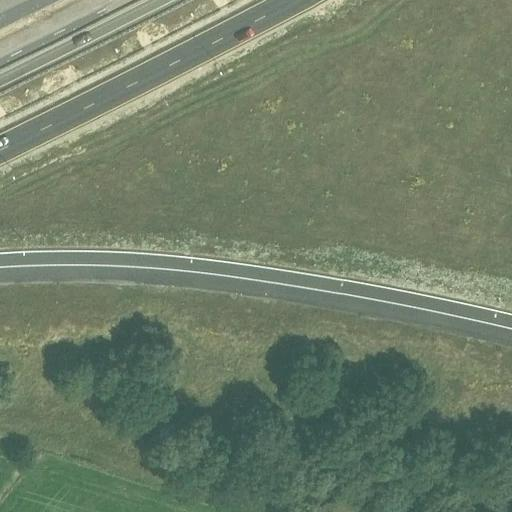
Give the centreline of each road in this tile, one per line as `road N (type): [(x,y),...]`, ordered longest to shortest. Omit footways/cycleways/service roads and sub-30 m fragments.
road 1 (motorway): [(0,262),(162,262),(411,300),(511,324)]
road 2 (motorway): [(0,142),(282,0)]
road 3 (motorway): [(0,72),(141,0)]
